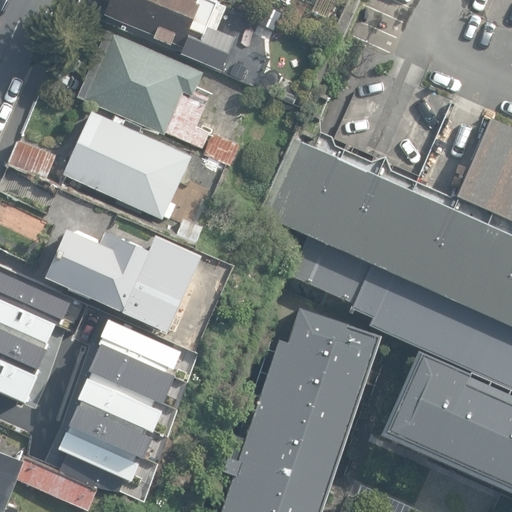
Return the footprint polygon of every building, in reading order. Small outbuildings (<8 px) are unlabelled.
[(203,0),(105,0),(100,12),(222,66),(235,37),(195,20),(203,0)] [(202,66),(106,26),(76,97),(200,148),(209,126),(195,120),(206,92),(193,86),(202,66)] [(187,154),(84,108),(58,166),(160,212),(187,154)] [(511,129),(490,120),(455,201),(511,225),(511,129)] [(55,151),(13,134),(0,168),(0,169),(41,186),(55,151)] [(470,376),(511,394),(511,239),(293,140),(257,216),(306,241),(289,279),(352,308),(350,313),(371,322),(368,330),(470,376)] [(52,217),(3,195),(0,202),(0,246),(32,261),(52,217)] [(189,267),(73,211),(44,271),(160,327),(189,267)] [(40,281),(0,265),(0,309),(25,320),(40,281)] [(70,319),(42,315),(27,353),(13,348),(0,375),(18,380),(7,404),(36,421),(32,446),(81,463),(128,332),(87,312),(70,319)] [(321,511),(379,345),(347,334),(348,333),(297,315),(285,349),(277,347),(243,444),(233,440),(219,479),(230,483),(219,511),(321,511)] [(511,394),(470,376),(467,381),(416,358),(379,442),(511,501),(511,394)] [(26,449),(14,474),(83,508),(95,483),(26,449)] [(0,511),(18,461),(0,455),(0,511)]
